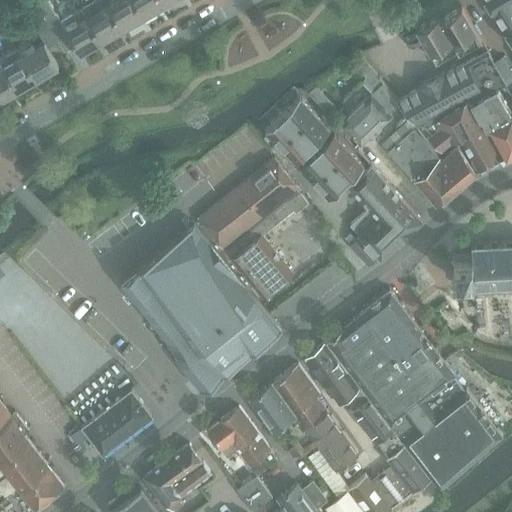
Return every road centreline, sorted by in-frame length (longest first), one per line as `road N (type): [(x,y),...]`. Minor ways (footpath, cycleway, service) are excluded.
road 1 (residential): [(61,511),(375,277),(472,193),(511,175)]
road 2 (residential): [(0,146),(246,0)]
